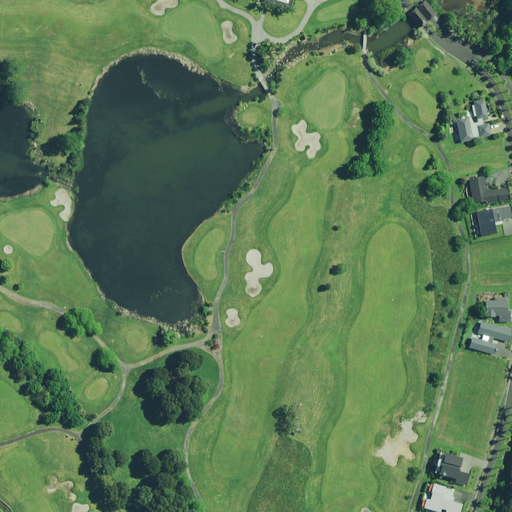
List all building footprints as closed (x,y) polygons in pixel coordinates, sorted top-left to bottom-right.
[(437,15),(426,1),(409,15),(420,28),(437,15)] [(489,118),(485,100),(474,102),(479,123),(470,125),(469,118),(457,120),(462,143),(492,136),(489,124),(483,126),(482,120),(489,118)] [(486,182),(485,177),(470,179),(474,204),(487,202),(488,204),(510,201),(508,188),(495,191),(495,189),(487,190),(487,187),(491,186),(490,182),(486,182)] [(507,298),(495,298),(495,302),(485,301),(485,317),(500,317),(500,323),(511,323),(511,312),(507,312),(507,298)] [(511,331),(481,323),(478,334),(490,338),(488,343),(473,338),(470,348),(491,354),(496,339),(508,343),(511,331)] [(461,467),(462,467),(465,460),(446,454),(443,462),(440,461),(438,467),(441,468),(439,475),(458,481),(457,484),(467,487),(471,475),(461,472),(461,473),(459,473),(461,467)] [(454,497),(452,497),(454,491),(446,489),(446,488),(435,485),(431,501),(428,500),(425,509),(436,511),(440,511),(442,509),(447,511),(446,511),(461,511),(463,505),(452,502),(454,497)]
